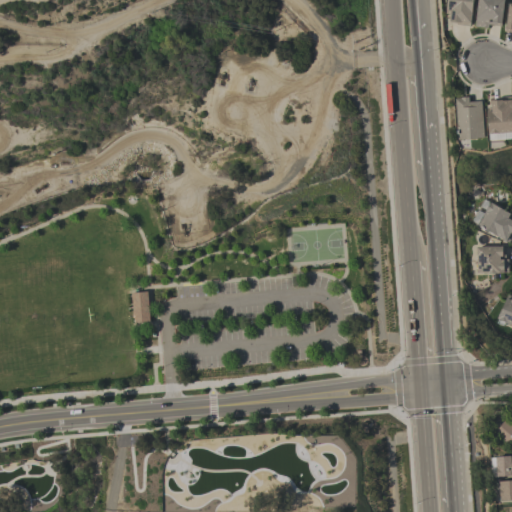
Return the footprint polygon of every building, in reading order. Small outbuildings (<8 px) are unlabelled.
[(472,0),(470,27),(456,25),(456,24),(449,23),(450,14),(445,14),(446,0),(472,0)] [(504,0),(501,27),(489,25),(489,28),(475,27),(477,0),(504,0)] [(481,102),(484,139),(458,141),(455,100),(461,99),(461,98),(469,97),(469,103),(481,102)] [(511,101),(511,134),(488,135),(487,114),(491,113),(491,102),(511,101)] [(491,204),(510,215),(508,219),(511,221),(511,238),(509,244),(479,226),(491,204)] [(505,247),(505,260),(509,260),(509,275),(477,275),(477,257),(475,257),(475,248),(505,247)] [(130,294),(146,292),(149,323),(133,324),(130,294)] [(511,327),(497,321),(506,299),(510,301),(511,296),(511,327)] [(494,434),(511,445),(511,425),(503,420),(494,434)] [(495,476),(511,475),(511,456),(495,457),(495,476)] [(511,480),(498,481),(499,501),(511,500),(511,480)]
